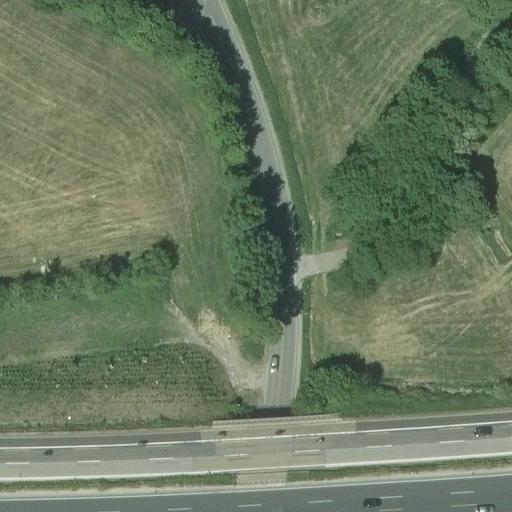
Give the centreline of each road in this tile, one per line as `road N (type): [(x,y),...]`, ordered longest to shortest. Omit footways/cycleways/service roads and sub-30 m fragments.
road 1 (motorway): [(511,439),(333,455),(0,466)]
road 2 (track): [(281,272),(321,267),(373,243),(430,125),(511,1)]
road 3 (motorway): [(189,511),(511,492)]
road 4 (unclassified): [(281,272),(271,154),(213,0)]
road 5 (residential): [(253,511),(278,386),(281,272)]
